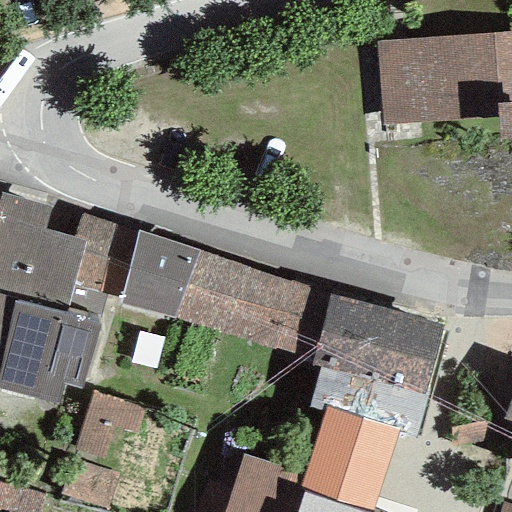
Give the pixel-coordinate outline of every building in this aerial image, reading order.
[(511,32),(376,41),(382,125),(498,118),(500,142),(511,140),(511,32)] [(73,238),(45,229),(51,209),(1,193),(0,194),(0,201),(2,203),(0,211),(0,290),(17,295),(16,300),(64,314),(72,285),(84,242),(73,238)] [(72,285),(120,299),(136,233),(81,214),(73,238),(84,242),(72,285)] [(136,233),(120,299),(118,305),(172,319),(199,252),(137,231),(136,233)] [(333,295),(199,252),(172,319),(315,358),(333,295)] [(0,367),(16,300),(17,295),(0,290),(0,367)] [(416,434),(443,326),(333,295),(315,358),(312,367),(321,369),(308,411),(324,415),(326,407),(398,430),(416,434)] [(16,300),(0,367),(0,390),(58,404),(62,383),(82,388),(99,324),(64,314),(16,300)] [(144,409),(92,391),(74,450),(103,459),(114,427),(136,434),(144,409)] [(511,464),(510,469),(511,469),(511,391),(502,420),(511,423),(511,464)] [(371,511),(398,430),(326,407),(324,415),(303,474),(299,486),(304,489),(302,494),(357,511),(371,511)] [(242,456),(223,511),(295,511),(302,494),(304,489),(299,486),(303,474),(242,456)] [(106,510),(119,475),(71,458),(58,493),(106,510)] [(39,511),(44,492),(0,482),(0,509),(12,511),(39,511)] [(357,511),(302,494),(295,511),(357,511)] [(511,511),(511,507),(501,503),(498,511),(511,511)]
